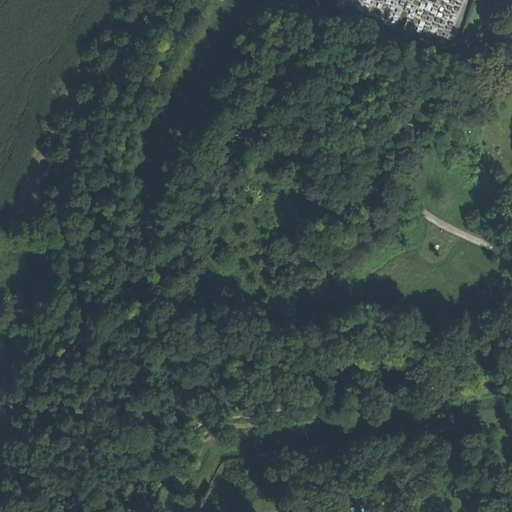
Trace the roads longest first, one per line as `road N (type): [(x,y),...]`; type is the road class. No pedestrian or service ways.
road 1 (track): [(511,371),(215,420),(190,430),(143,511)]
road 2 (track): [(511,27),(475,51),(424,64),(406,164),(412,197),(426,214),(511,268)]
road 3 (track): [(278,8),(315,24),(371,27),(408,43),(424,64)]
